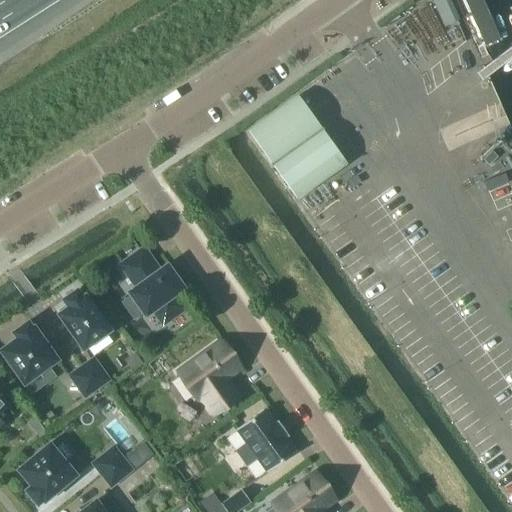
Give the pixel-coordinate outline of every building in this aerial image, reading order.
[(450,0),(435,0),(432,2),(444,28),(459,21),(450,0)] [(459,0),(481,50),(503,41),(485,0),(459,0)] [(256,135),(304,202),(354,167),(306,99),(256,135)] [(156,267),(154,265),(143,249),(121,265),(137,287),(130,293),(146,314),(153,309),(163,323),(185,308),(175,294),(182,288),(180,285),(169,269),(169,270),(167,266),(157,273),(154,269),(156,267)] [(58,314),(83,349),(110,330),(85,296),(81,298),(76,291),(63,300),(69,307),(58,314)] [(1,351),(24,384),(57,360),(34,327),(32,329),(28,323),(13,333),(18,339),(1,351)] [(178,372),(197,399),(201,396),(214,414),(237,397),(228,384),(227,385),(223,380),(240,368),(221,342),(178,372)] [(93,359),(82,368),(96,388),(108,380),(93,359)] [(96,388),(82,368),(70,376),(85,396),(96,388)] [(0,423),(9,415),(3,408),(6,405),(0,398),(0,395),(1,395),(0,393),(0,423)] [(288,436),(281,425),(278,421),(276,423),(266,408),(236,430),(267,473),(297,451),(286,437),(288,436)] [(144,443),(133,452),(138,459),(147,460),(153,455),(144,443)] [(18,470),(32,486),(26,491),(37,504),(43,499),(44,501),(75,475),(49,444),(18,470)] [(93,464),(102,475),(122,459),(113,448),(93,464)] [(122,459),(102,475),(111,486),(131,470),(122,459)] [(317,511),(318,511),(334,500),(315,473),(272,504),(278,511),(317,511)] [(221,505),(226,511),(236,511),(250,502),(241,490),(221,505)] [(81,511),(118,511),(107,497),(98,504),(96,501),(81,511)]
